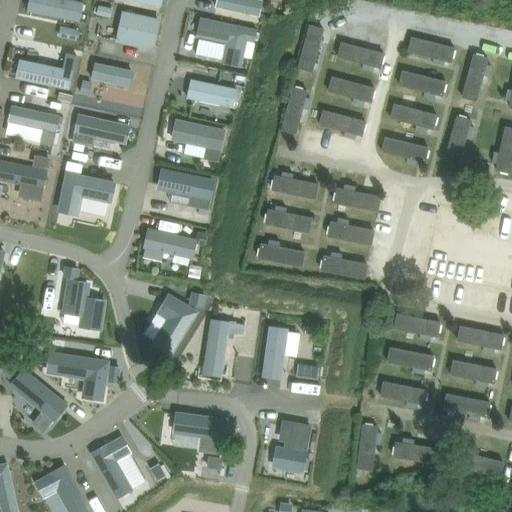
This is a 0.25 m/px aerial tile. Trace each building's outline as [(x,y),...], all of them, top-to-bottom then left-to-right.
[(76,0),(29,0),(27,10),(80,22),(84,2),(76,0)] [(216,0),(215,7),(259,16),(262,0),(216,0)] [(99,5),(97,13),(110,16),(112,8),(99,5)] [(123,10),(116,41),(154,50),(161,18),(123,10)] [(200,38),(196,54),(222,60),(221,62),(242,67),(247,42),(255,43),(257,29),(200,17),(196,37),(200,38)] [(315,69),(323,25),(307,22),(298,66),(315,69)] [(62,26),(59,36),(77,40),(79,29),(62,26)] [(413,33),(409,49),(451,61),(456,46),(413,33)] [(343,39),(338,55),(381,67),(385,51),(343,39)] [(23,59),(19,79),(69,90),(73,70),(77,55),(66,52),(63,68),(23,59)] [(477,98),(489,56),(474,52),(462,94),(477,98)] [(96,62),(92,79),(130,87),(134,70),(96,62)] [(400,84),(444,93),(447,79),(403,70),(400,84)] [(332,75),(329,91),(372,100),(375,84),(332,75)] [(187,98),(233,107),(237,88),(191,79),(187,98)] [(83,80),(80,93),(90,95),(92,82),(83,80)] [(292,84),(282,129),(298,132),(307,88),(292,84)] [(397,99),(391,115),(433,129),(438,114),(397,99)] [(11,105),(8,121),(9,121),(24,125),(21,139),(54,146),(60,115),(11,105)] [(362,135),(366,120),(325,106),(320,122),(362,135)] [(444,157),(460,161),(473,118),(457,113),(444,157)] [(75,141),(74,149),(84,152),(85,145),(86,144),(90,144),(92,135),(96,136),(125,142),(129,126),(80,116),(74,141),(75,141)] [(176,120),(172,139),(187,142),(184,153),(204,158),(204,159),(219,162),(221,149),(225,130),(176,120)] [(511,172),(511,125),(507,124),(495,168),(511,172)] [(385,135),(382,150),(427,160),(430,145),(385,135)] [(35,154),(33,165),(49,168),(51,158),(35,154)] [(0,159),(0,180),(21,185),(18,196),(42,201),(48,169),(0,159)] [(162,167),(157,189),(191,196),(189,206),(210,210),(217,179),(162,167)] [(66,170),(57,212),(79,216),(80,210),(83,196),(108,202),(112,203),(117,181),(66,170)] [(316,199),(319,183),(275,174),(272,190),(316,199)] [(335,203),(379,211),(382,196),(338,187),(335,203)] [(266,224),(309,233),(312,217),(269,208),(266,224)] [(329,237),(372,245),(376,230),(332,221),(329,237)] [(144,248),(193,259),(197,240),(148,229),(144,248)] [(198,231),(197,238),(200,238),(199,245),(205,246),(208,234),(198,231)] [(259,258),(303,267),(306,251),(262,243),(259,258)] [(366,279),(369,264),(325,255),(322,271),(366,279)] [(66,267),(65,276),(77,278),(79,269),(66,267)] [(68,281),(60,311),(78,316),(75,327),(94,331),(101,304),(82,300),(86,286),(68,281)] [(193,293),(191,301),(203,304),(205,296),(193,293)] [(170,318),(155,342),(171,352),(196,311),(170,295),(160,312),(170,318)] [(394,329),(438,337),(441,322),(398,313),(394,329)] [(211,318),(203,373),(223,376),(230,332),(244,334),(246,324),(211,318)] [(289,328),(270,325),(263,377),(282,379),(289,328)] [(504,334),(460,325),(457,341),(501,350),(504,334)] [(391,347),(388,362),(431,371),(434,355),(391,347)] [(63,354),(59,373),(88,378),(84,396),(102,398),(108,362),(63,354)] [(498,368),(455,359),(451,375),(495,384),(498,368)] [(12,360),(4,370),(11,375),(18,366),(12,360)] [(298,364),(297,376),(318,379),(320,367),(298,364)] [(111,367),(110,379),(118,380),(120,368),(111,367)] [(24,370),(13,384),(44,411),(34,423),(44,430),(58,414),(59,415),(67,405),(24,370)] [(425,405),(428,390),(385,381),(381,396),(425,405)] [(492,402),(448,393),(445,409),(489,417),(492,402)] [(177,413),(175,431),(177,431),(207,435),(205,450),(223,452),(227,420),(177,413)] [(278,446),(274,467),(304,472),(313,425),(283,419),(279,440),(285,442),(284,447),(278,446)] [(364,424),(357,468),(373,471),(380,427),(364,424)] [(122,437),(92,453),(117,497),(132,489),(116,460),(131,452),(122,437)] [(396,442),(393,457),(437,464),(440,448),(396,442)] [(462,451),(458,466),(501,477),(505,462),(462,451)] [(210,458),(209,466),(221,468),(222,460),(210,458)] [(19,511),(8,463),(0,464),(0,500),(1,506),(2,511),(19,511)] [(90,511),(65,465),(35,481),(44,498),(46,497),(57,491),(69,511),(68,511),(90,511)] [(159,465),(152,469),(158,478),(165,475),(159,465)]
